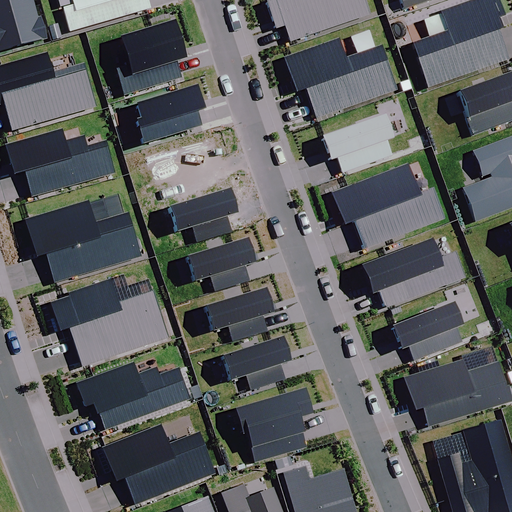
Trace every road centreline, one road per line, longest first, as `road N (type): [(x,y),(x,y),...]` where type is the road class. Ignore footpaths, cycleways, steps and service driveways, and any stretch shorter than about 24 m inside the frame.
road 1 (residential): [(397,511),(261,163)]
road 2 (residential): [(207,0),(261,163)]
road 3 (residential): [(0,385),(49,511)]
